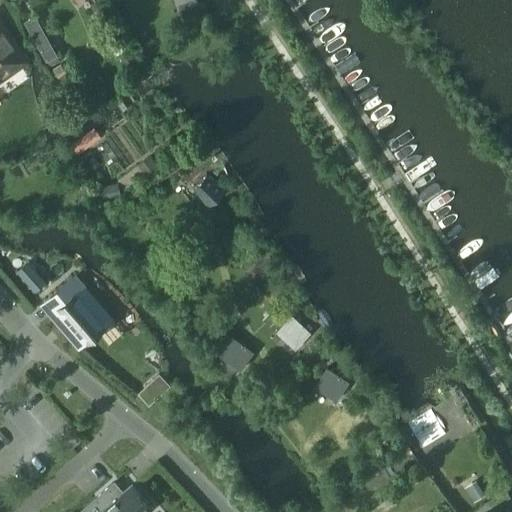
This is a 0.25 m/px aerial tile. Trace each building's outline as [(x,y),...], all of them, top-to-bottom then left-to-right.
[(36,13),(24,20),(48,62),(59,55),(36,13)] [(0,78),(25,60),(0,25),(0,78)] [(511,117),(498,128),(511,146),(511,117)] [(151,157),(139,165),(149,179),(160,170),(151,157)] [(227,186),(208,177),(198,192),(214,206),(222,197),(227,186)] [(121,196),(118,184),(98,188),(101,200),(121,196)] [(23,280),(34,270),(26,261),(16,271),(23,280)] [(58,308),(52,313),(62,325),(67,320),(85,341),(112,317),(75,275),(56,292),(65,302),(58,308)] [(293,314),(277,331),(295,349),(312,332),(293,314)] [(233,335),(219,353),(240,370),(255,351),(233,335)] [(327,366),(315,385),(338,400),(350,380),(327,366)] [(145,511),(152,506),(133,484),(122,493),(113,482),(83,508),(79,511),(145,511)] [(479,485),(467,492),(473,501),(484,493),(479,485)]
